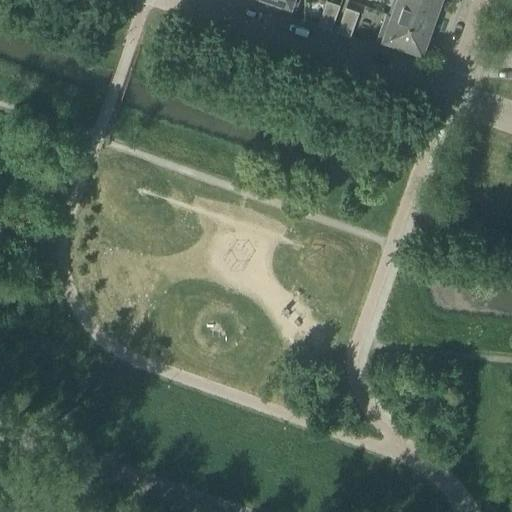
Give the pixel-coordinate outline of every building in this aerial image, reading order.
[(267,0),(293,9),(296,0),(267,0)] [(326,0),(318,24),(331,29),(340,4),(327,0),(326,0)] [(409,0),(398,0),(393,15),(393,16),(428,28),(435,9),(409,0)] [(409,0),(435,9),(438,0),(409,0)] [(337,31),(350,36),(359,11),(346,6),(337,31)] [(420,51),(428,28),(393,16),(393,15),(388,13),(379,40),(403,48),(405,43),(411,45),(411,47),(420,51)]
